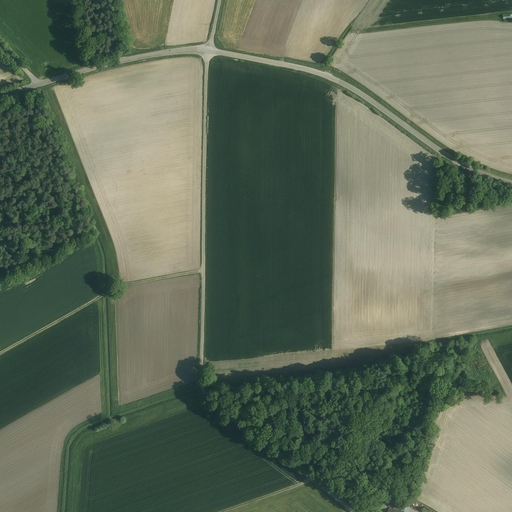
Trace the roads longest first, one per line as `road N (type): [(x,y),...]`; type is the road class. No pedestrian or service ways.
road 1 (unclassified): [(354,511),(204,390),(210,49)]
road 2 (unclassified): [(511,182),(459,162),(324,73),(210,49)]
road 3 (track): [(205,267),(122,282),(0,352)]
road 4 (unclassified): [(210,49),(165,51),(39,83)]
